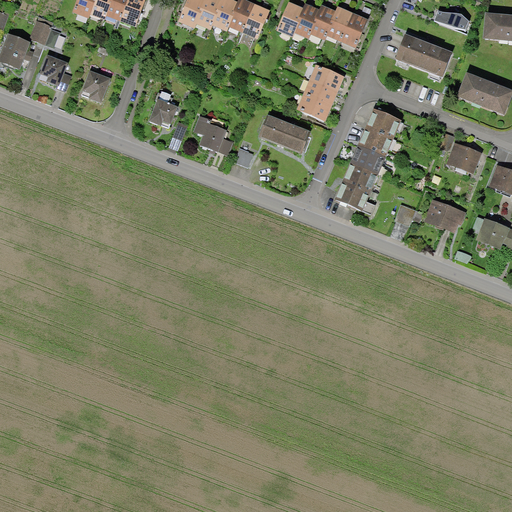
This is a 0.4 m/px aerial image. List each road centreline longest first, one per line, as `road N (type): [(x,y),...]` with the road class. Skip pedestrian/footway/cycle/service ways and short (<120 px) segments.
road 1 (residential): [(306,216),(511,298)]
road 2 (residential): [(111,141),(306,216)]
road 3 (residential): [(511,145),(364,87)]
road 4 (residential): [(166,0),(111,141)]
road 5 (residential): [(364,87),(306,216)]
